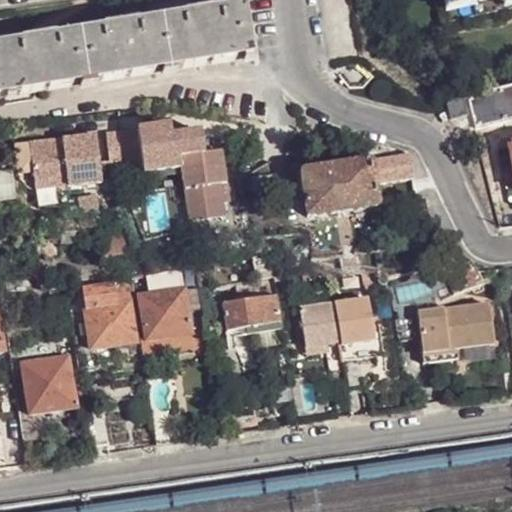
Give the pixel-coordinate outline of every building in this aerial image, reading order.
[(357,0),(320,0),(324,55),(361,52),(357,0)] [(472,7),(471,2),(470,0),(442,0),(445,13),(472,7)] [(0,95),(244,59),(237,10),(150,23),(72,34),(0,44),(0,95)] [(511,87),(467,99),(474,130),(511,122),(511,87)] [(465,118),(461,100),(445,105),(448,122),(465,118)] [(178,170),(186,226),(222,221),(218,197),(226,196),(220,153),(205,155),(202,133),(173,137),(171,126),(116,133),(118,161),(120,179),(178,170)] [(118,161),(116,133),(103,135),(106,163),(118,161)] [(93,136),(25,143),(30,184),(63,180),(64,188),(99,184),(93,136)] [(25,143),(10,145),(14,175),(29,173),(25,143)] [(411,180),(407,157),(370,163),(372,186),(411,180)] [(370,163),(296,174),(305,220),(376,209),(376,206),(372,186),(370,163)] [(260,167),(248,169),(249,180),(261,178),(260,167)] [(265,189),(263,178),(261,178),(249,180),(247,180),(249,192),(265,189)] [(63,180),(30,184),(31,193),(64,188),(63,180)] [(80,199),(79,210),(96,211),(97,199),(80,199)] [(83,232),(58,233),(59,246),(84,245),(83,232)] [(127,256),(124,236),(98,240),(101,259),(127,256)] [(252,279),(270,276),(269,269),(265,269),(263,257),(249,259),(252,279)] [(470,274),(467,257),(452,259),(456,282),(471,279),(470,274)] [(189,334),(182,290),(183,289),(180,268),(145,276),(148,295),(138,297),(146,341),(189,334)] [(278,331),(270,276),(252,279),(244,280),(247,300),(220,305),(224,332),(244,329),(245,336),(278,331)] [(131,289),(130,283),(113,286),(116,303),(127,301),(132,300),(131,289)] [(217,285),(198,287),(200,300),(219,297),(217,285)] [(109,304),(107,291),(86,294),(88,308),(109,304)] [(133,342),(127,301),(116,303),(109,304),(88,308),(85,308),(91,349),(133,342)] [(333,306),(339,349),(373,344),(367,301),(333,306)] [(420,341),(423,366),(458,362),(457,353),(494,348),(489,305),(416,314),(417,317),(420,341)] [(339,349),(333,306),(297,311),(302,350),(324,348),(325,355),(329,382),(343,380),(341,363),(339,349)] [(417,317),(395,320),(398,344),(420,341),(417,317)] [(290,402),(280,342),(262,346),(272,405),(290,402)] [(73,409),(67,359),(22,365),(29,415),(73,409)] [(345,388),(345,393),(363,390),(359,360),(341,363),(343,380),(345,388)] [(343,380),(329,382),(330,390),(345,388),(343,380)] [(108,445),(104,418),(86,421),(89,448),(108,445)] [(172,445),(167,419),(153,421),(156,447),(172,445)]
